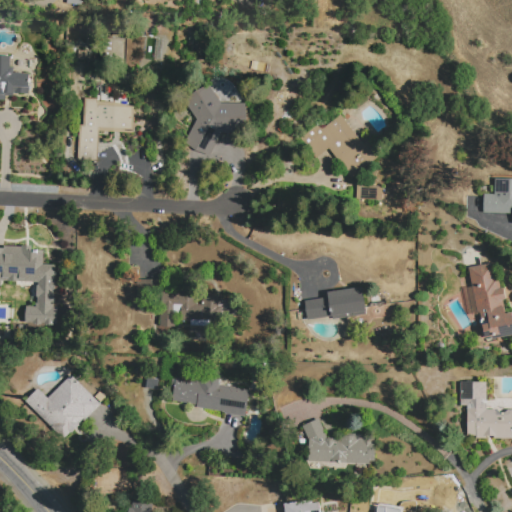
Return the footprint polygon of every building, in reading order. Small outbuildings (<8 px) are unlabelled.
[(125,39),(125,72),(101,72),(102,39),(114,37),(125,39)] [(205,53),(204,38),(187,39),(188,54),(205,53)] [(0,54),(11,54),(10,67),(15,67),(14,73),(30,74),(29,94),(13,93),(13,97),(4,96),(4,102),(0,101),(0,54)] [(197,120),(184,101),(192,94),(196,91),(202,88),(209,85),(221,104),(245,104),(245,132),(220,132),(208,155),(194,151),(184,143),(197,120)] [(79,125),(82,126),(84,98),(97,99),(97,101),(116,103),(134,107),(133,135),(99,132),(97,161),(76,160),(79,125)] [(353,181),(330,151),(317,161),(302,141),(321,127),(324,131),(342,118),(365,148),(370,144),(381,159),(353,181)] [(449,176),(460,176),(460,184),(448,183),(449,176)] [(511,213),(483,213),(484,195),(494,195),(495,179),(511,179),(511,213)] [(356,185),(355,199),(378,199),(379,186),(356,185)] [(0,248),(4,249),(4,246),(22,247),(22,246),(32,246),(32,250),(44,251),(43,265),(48,265),(57,265),(56,277),(54,277),(54,281),(56,282),(56,290),(54,290),(54,295),(55,295),(54,303),(53,303),(53,307),(58,308),(58,325),(25,324),(25,307),(36,307),(36,304),(37,304),(37,297),(31,297),(31,287),(15,286),(15,282),(3,281),(3,287),(0,286),(0,248)] [(511,335),(485,341),(481,323),(472,325),(465,286),(471,285),(468,268),(496,263),(501,288),(504,288),(506,299),(503,300),(505,314),(511,313),(511,335)] [(136,289),(161,289),(161,280),(136,279),(136,289)] [(327,293),(363,288),(366,312),(306,320),(304,301),(328,298),(327,293)] [(218,295),(216,321),(190,320),(190,322),(181,322),(182,315),(175,314),(175,327),(160,326),(162,290),(194,292),(193,297),(198,298),(197,305),(203,305),(204,295),(218,295)] [(0,301),(12,302),(12,323),(9,323),(9,328),(5,328),(5,323),(0,323),(0,301)] [(501,345),(508,345),(509,353),(502,354),(501,345)] [(26,402),(40,388),(49,396),(70,374),(100,403),(65,439),(26,402)] [(147,377),(159,379),(157,390),(145,388),(147,377)] [(172,402),(174,389),(170,388),(172,377),(199,382),(200,377),(221,380),(220,385),(250,391),(246,416),(196,408),(196,406),(172,402)] [(460,383),(486,383),(486,409),(498,409),(500,413),(505,413),(508,409),(511,409),(511,439),(492,439),(492,443),(485,443),(485,439),(475,439),(475,436),(466,436),(466,406),(460,406),(460,383)] [(99,392),(106,397),(101,402),(95,397),(99,392)] [(328,438),(337,439),(337,435),(350,436),(350,434),(363,435),(363,438),(377,439),(375,462),(370,462),(370,466),(307,461),(309,441),(302,427),(319,419),(328,438)] [(285,511),(284,505),(320,500),(321,511),(285,511)] [(128,511),(129,508),(131,508),(132,501),(155,505),(153,511),(128,511)] [(371,511),(373,502),(390,504),(388,511),(371,511)]
